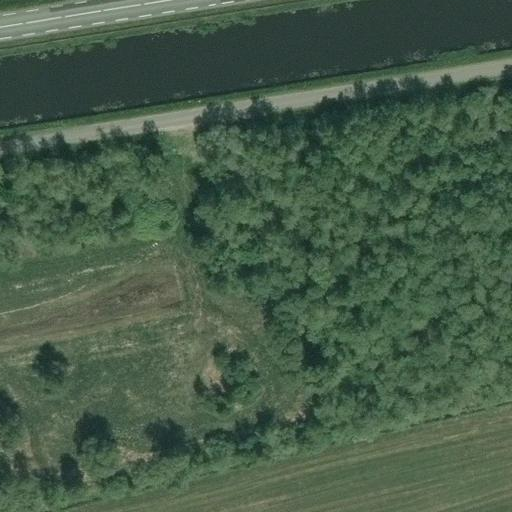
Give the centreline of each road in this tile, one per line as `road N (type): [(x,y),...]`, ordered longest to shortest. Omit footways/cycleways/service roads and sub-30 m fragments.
road 1 (unclassified): [(0,148),(511,66)]
road 2 (primary): [(173,0),(0,27)]
